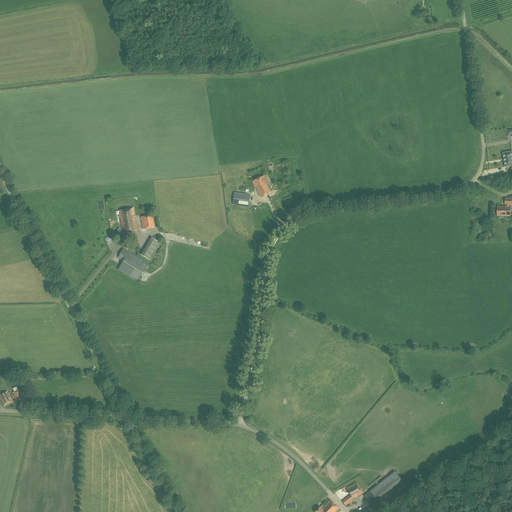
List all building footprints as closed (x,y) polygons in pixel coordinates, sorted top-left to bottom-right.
[(505,167),(511,165),(511,151),(511,152),(503,153),(505,167)] [(265,178),(264,175),(252,181),(255,187),(256,187),(261,197),(270,192),(268,186),(269,185),(266,181),(267,180),(266,178),(265,178)] [(250,207),(251,202),(249,202),(250,194),(234,192),(232,204),(250,207)] [(285,207),(280,192),(271,194),(276,210),(285,207)] [(511,204),(511,198),(506,199),(505,204),(506,204),(506,207),(498,207),(498,216),(510,216),(510,207),(509,207),(509,204),(511,204)] [(254,205),(256,221),(271,219),(268,202),(254,205)] [(123,233),(137,230),(134,214),(133,208),(119,211),(120,214),(119,215),(119,217),(120,217),(123,233)] [(143,229),(154,227),(152,215),(141,217),(143,229)] [(150,260),(160,243),(152,237),(141,255),(150,260)] [(137,281),(148,263),(123,249),(118,258),(123,261),(118,270),(137,281)] [(23,396),(20,389),(13,393),(16,400),(21,397),(22,400),(26,398),(25,395),(23,396)] [(12,402),(7,392),(0,395),(0,398),(4,406),(7,404),(6,402),(8,401),(9,403),(12,402)] [(382,508),(407,488),(395,472),(369,491),(364,496),(371,505),(376,500),(382,508)] [(345,506),(354,499),(353,499),(363,493),(356,482),(346,488),(351,495),(342,502),(345,506)] [(334,511),(339,508),(330,500),(321,508),(320,507),(314,511),(334,511)]
